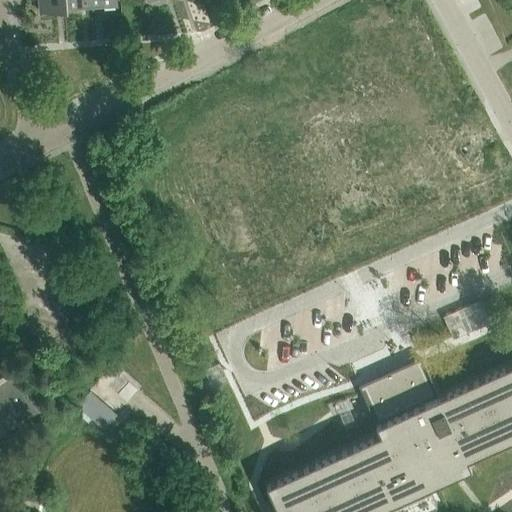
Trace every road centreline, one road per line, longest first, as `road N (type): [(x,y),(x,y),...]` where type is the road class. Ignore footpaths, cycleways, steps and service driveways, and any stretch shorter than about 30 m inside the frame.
road 1 (residential): [(43,141),(327,0)]
road 2 (residential): [(511,126),(435,0)]
